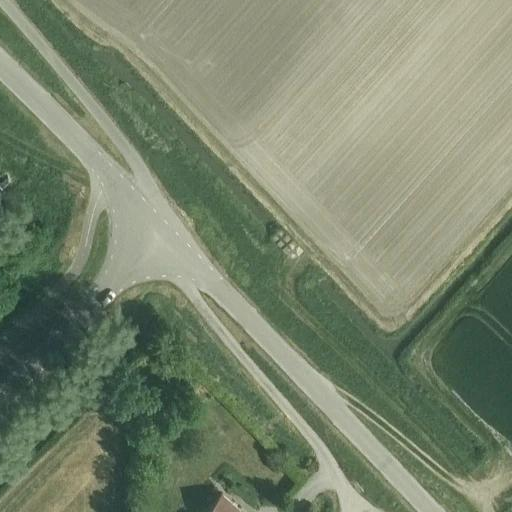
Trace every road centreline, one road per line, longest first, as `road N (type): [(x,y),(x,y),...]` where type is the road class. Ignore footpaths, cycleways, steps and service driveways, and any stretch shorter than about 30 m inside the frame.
road 1 (tertiary): [(164,232),(429,511)]
road 2 (unclassified): [(353,509),(312,439),(184,283),(164,232)]
road 3 (tertiary): [(0,400),(164,232)]
road 4 (tertiary): [(164,232),(0,67)]
